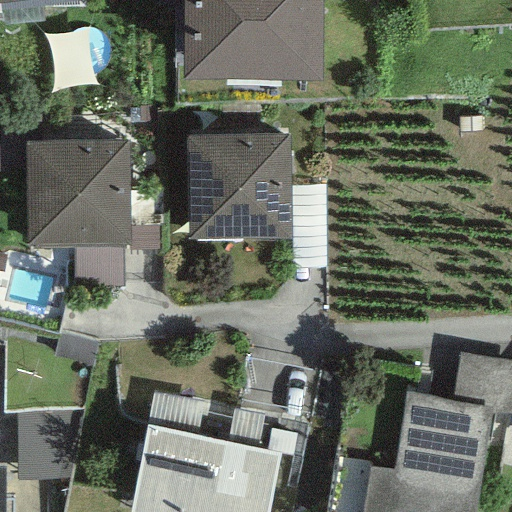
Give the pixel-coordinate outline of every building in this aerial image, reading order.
[(182,0),(182,80),(322,81),(322,0),(182,0)] [(511,0),(424,0),(426,24),(511,19),(511,0)] [(188,241),(291,239),(290,187),(288,134),(186,136),(188,241)] [(24,144),(27,250),(73,248),(121,247),(129,247),(126,141),(24,144)] [(324,187),(290,187),(291,239),(292,269),(325,269),(324,187)] [(121,288),(121,247),(73,248),(74,289),(121,288)] [(511,397),(511,362),(459,353),(450,402),(493,410),(492,415),(508,418),(511,397)] [(450,402),(407,395),(395,469),(369,465),(361,511),(475,511),(492,415),(493,410),(450,402)] [(73,470),(71,408),(24,410),(26,471),(73,470)] [(267,511),(279,455),(147,428),(129,511),(267,511)]
